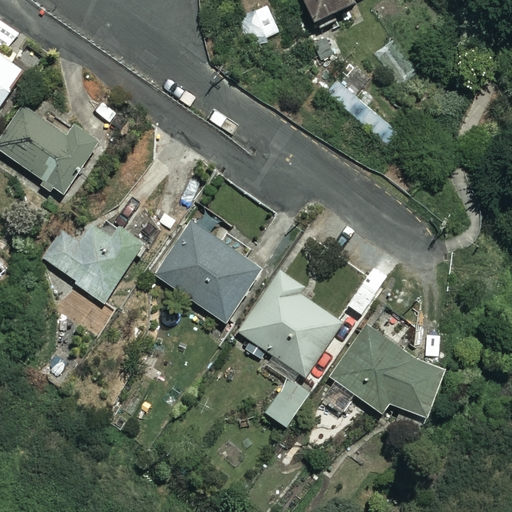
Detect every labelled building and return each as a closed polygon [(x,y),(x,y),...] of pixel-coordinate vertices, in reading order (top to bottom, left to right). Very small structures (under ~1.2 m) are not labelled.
[(305,0),(320,30),(340,20),(335,11),(358,0),(357,0),(305,0)] [(265,5),(237,19),(255,53),(269,45),(267,40),(280,34),(265,5)] [(0,103),(24,65),(0,49),(0,103)] [(376,84),(350,62),(326,91),(387,142),(399,128),(363,99),(376,84)] [(24,104),(0,139),(0,148),(44,178),(40,184),(53,193),(57,188),(64,192),(102,138),(76,120),(67,133),(24,104)] [(64,229),(44,257),(76,280),(74,284),(101,303),(146,240),(113,216),(105,228),(94,220),(80,240),(64,229)] [(246,255),(252,246),(228,231),(222,240),(194,222),(159,277),(225,318),(259,263),(246,255)] [(303,285),(280,271),(242,332),(306,373),(342,318),(299,291),(303,285)] [(447,371),(366,325),(334,380),(385,409),(392,397),(423,414),(447,371)] [(312,391),(290,376),(266,410),(288,425),(312,391)]
